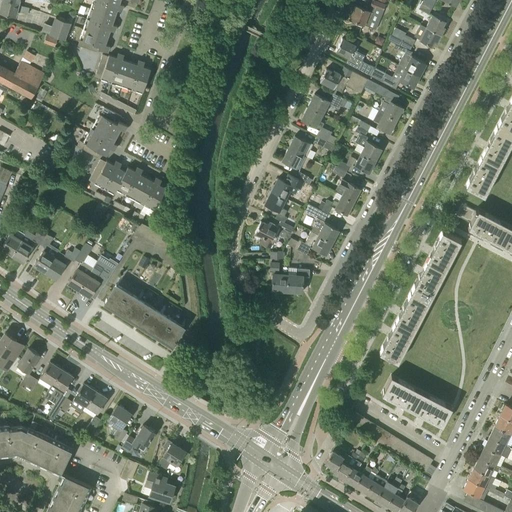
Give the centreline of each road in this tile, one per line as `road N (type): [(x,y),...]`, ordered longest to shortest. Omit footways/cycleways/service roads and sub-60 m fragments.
road 1 (residential): [(478,0),(305,338),(255,300),(236,267),(232,235),(340,0)]
road 2 (secondary): [(325,359),(511,0)]
road 3 (residential): [(358,353),(511,54)]
road 4 (secondary): [(269,464),(0,288)]
road 5 (residential): [(177,157),(140,138),(190,0)]
road 6 (residential): [(438,489),(511,342)]
